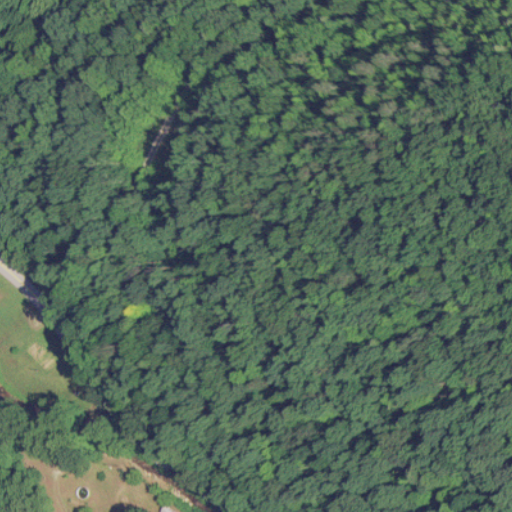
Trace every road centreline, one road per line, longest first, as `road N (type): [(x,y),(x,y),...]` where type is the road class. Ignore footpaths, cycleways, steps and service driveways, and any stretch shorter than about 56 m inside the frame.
road 1 (residential): [(295,511),(198,396),(143,270),(138,203),(149,167)]
road 2 (secondary): [(235,511),(132,423),(51,312),(0,263)]
road 3 (residential): [(149,167),(220,47),(267,0)]
